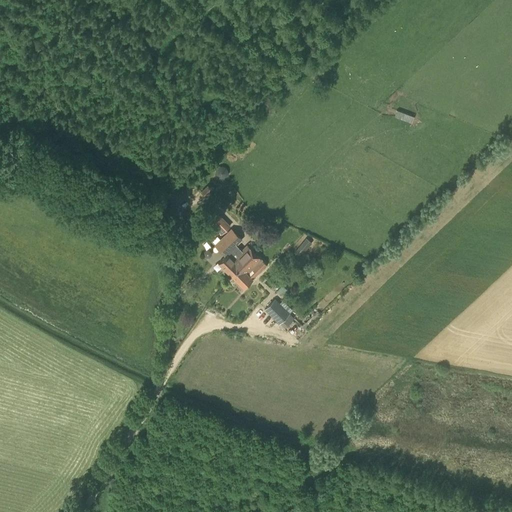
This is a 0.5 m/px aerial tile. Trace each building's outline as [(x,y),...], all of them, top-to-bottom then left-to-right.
[(412,123),(414,116),(397,110),(394,117),(412,123)] [(215,172),(215,173),(215,174),(216,174),(216,175),(216,176),(217,176),(217,177),(218,177),(218,178),(219,178),(220,178),(221,178),(221,179),(222,178),(223,178),(224,178),(225,178),(225,177),(226,177),(226,176),(227,176),(227,175),(227,174),(227,173),(228,173),(228,172),(227,171),(227,170),(227,169),(226,169),(226,168),(225,168),(225,167),(224,167),(223,166),(222,166),(221,166),(220,166),(219,167),(218,167),(217,168),(216,169),(216,170),(216,171),(215,171),(215,172)] [(206,197),(215,188),(210,183),(201,192),(206,197)] [(221,235),(230,226),(213,209),(204,218),(221,235)] [(232,273),(255,252),(248,244),(242,250),(237,245),(243,239),(232,228),(216,244),(226,255),(219,262),(231,274),(232,273)] [(312,243),(306,238),(294,252),(300,257),(312,243)] [(232,273),(231,274),(244,287),(253,278),(267,264),(255,252),(232,273)] [(279,324),(290,313),(275,299),(264,310),(279,324)]
